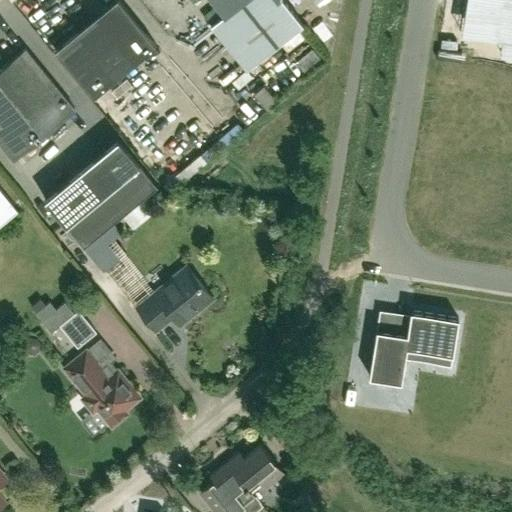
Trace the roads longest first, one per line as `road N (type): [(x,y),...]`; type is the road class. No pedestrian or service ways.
road 1 (unclassified): [(380,258),(426,0)]
road 2 (unclassified): [(102,511),(280,357)]
road 3 (unclassified): [(511,280),(380,258)]
